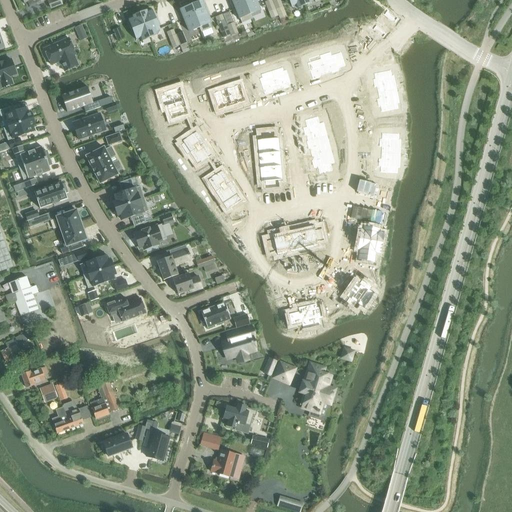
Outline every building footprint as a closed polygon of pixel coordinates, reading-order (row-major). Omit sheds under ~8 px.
[(52,0),(48,2),(51,8),(62,4),(60,0),(52,0)] [(252,19),(243,0),(231,0),(239,19),(240,19),(242,23),(252,19)] [(243,0),(252,19),(250,15),(261,10),(256,0),(243,0)] [(271,0),(270,0),(264,2),(271,19),(278,17),(271,0)] [(280,0),(271,0),(278,17),(279,19),(280,19),(287,17),(280,0)] [(289,0),(292,7),(296,6),(297,9),(305,5),(302,0),(289,0)] [(202,32),(211,28),(210,24),(211,23),(202,1),(191,6),(202,32)] [(191,6),(180,10),(189,32),(199,28),(201,32),(202,32),(191,6)] [(149,38),(157,35),(156,32),(160,31),(152,10),(148,12),(148,11),(140,14),(149,38)] [(149,38),(140,14),(132,17),(132,18),(129,20),(137,40),(140,39),(141,41),(149,38)] [(222,15),(215,17),(223,38),(230,36),(222,15)] [(234,23),(227,26),(229,31),(236,28),(234,23)] [(120,28),(113,31),(118,41),(125,38),(123,33),(120,28)] [(173,30),(166,32),(168,38),(173,49),(180,46),(178,40),(176,35),(175,35),(173,30)] [(183,32),(176,35),(178,40),(185,37),(183,32)] [(51,65),(60,61),(64,72),(78,66),(73,56),(75,55),(68,39),(44,49),(51,65)] [(340,46),(319,53),(325,71),(339,66),(337,61),(344,58),(340,46)] [(319,53),(305,57),(311,75),(325,71),(319,53)] [(367,56),(357,68),(364,74),(374,62),(367,56)] [(0,81),(3,88),(13,85),(10,77),(16,75),(11,60),(5,62),(0,63),(0,81)] [(285,64),(271,68),(277,86),(291,81),(285,64)] [(374,76),(371,76),(374,89),(375,89),(401,84),(398,70),(394,71),(393,67),(373,70),(374,76)] [(271,68),(257,72),(263,90),(277,86),(271,68)] [(237,79),(223,83),(228,101),(242,97),(237,79)] [(223,83),(209,87),(214,105),(228,101),(223,83)] [(175,84),(157,90),(162,103),(180,97),(175,84)] [(375,89),(374,89),(376,103),(379,102),(379,107),(400,104),(399,100),(403,99),(401,84),(375,89)] [(83,106),(92,103),(87,88),(62,96),(67,112),(83,106)] [(110,97),(99,101),(101,107),(112,103),(110,97)] [(180,97),(162,103),(166,116),(184,110),(180,97)] [(92,103),(83,106),(86,113),(101,107),(99,101),(92,103)] [(115,103),(106,107),(108,113),(117,109),(115,103)] [(365,106),(356,109),(359,124),(369,121),(365,106)] [(0,110),(0,114),(1,117),(1,118),(2,117),(6,128),(3,129),(4,129),(33,119),(30,112),(28,113),(26,108),(12,113),(10,107),(0,110)] [(322,113),(298,119),(303,139),(327,133),(322,113)] [(73,124),(78,140),(105,131),(100,114),(73,124)] [(33,119),(4,129),(8,141),(34,132),(33,127),(35,126),(33,119)] [(369,121),(359,124),(363,138),(372,136),(369,121)] [(122,123),(113,127),(115,134),(125,131),(123,125),(122,123)] [(277,128),(252,131),(254,152),(280,149),(277,128)] [(192,130),(177,139),(184,151),(199,141),(192,130)] [(378,131),(377,150),(403,152),(404,132),(378,131)] [(327,133),(303,139),(307,153),(330,147),(327,133)] [(106,138),(108,146),(122,141),(119,134),(106,138)] [(8,143),(10,149),(22,145),(20,139),(8,143)] [(199,141),(184,151),(192,163),(207,154),(199,141)] [(22,146),(12,150),(14,155),(24,151),(22,146)] [(49,158),(47,151),(44,152),(42,147),(15,157),(19,169),(49,158)] [(330,147),(307,153),(312,174),(336,168),(330,147)] [(86,157),(100,184),(117,175),(116,172),(122,169),(118,161),(112,164),(104,148),(86,157)] [(280,149),(254,152),(256,165),(281,163),(280,149)] [(377,150),(376,170),(401,172),(403,152),(377,150)] [(49,166),(52,165),(49,158),(19,169),(23,181),(51,171),(49,166)] [(281,163),(256,165),(258,189),(284,186),(281,163)] [(361,164),(359,180),(369,181),(371,165),(361,164)] [(218,168),(202,180),(211,193),(227,181),(218,168)] [(26,189),(38,185),(36,179),(24,183),(26,189)] [(122,193),(134,189),(131,179),(119,183),(122,193)] [(227,181),(211,193),(224,210),(240,198),(227,181)] [(62,183),(34,193),(39,208),(53,204),(59,202),(59,201),(67,199),(65,193),(68,193),(65,184),(62,185),(62,183)] [(134,189),(122,193),(114,196),(115,201),(112,202),(115,209),(144,199),(140,187),(134,189)] [(115,209),(117,217),(120,216),(122,221),(127,219),(131,218),(132,221),(134,227),(146,223),(143,213),(148,211),(144,199),(115,209)] [(58,230),(80,222),(76,210),(67,214),(67,215),(64,217),(63,215),(56,218),(54,219),(58,230)] [(36,211),(25,215),(27,221),(38,217),(36,211)] [(40,223),(40,224),(51,221),(50,218),(48,214),(38,218),(40,223)] [(171,214),(161,218),(164,224),(173,221),(171,214)] [(81,241),(82,242),(87,240),(85,235),(84,235),(82,232),(84,231),(83,229),(81,222),(80,222),(58,230),(61,239),(64,238),(66,246),(67,246),(69,252),(73,251),(71,245),(81,241)] [(319,222),(298,227),(303,251),(324,246),(319,222)] [(161,225),(134,234),(139,248),(143,247),(144,250),(159,245),(158,242),(166,239),(161,225)] [(298,227),(284,230),(289,254),(303,251),(298,227)] [(361,228),(357,252),(379,255),(383,232),(361,228)] [(284,230),(263,234),(269,258),(289,254),(284,230)] [(81,241),(71,245),(73,251),(84,247),(82,242),(81,241)] [(69,252),(67,246),(66,246),(67,247),(60,249),(62,255),(69,252)] [(343,246),(340,260),(350,262),(352,247),(343,246)] [(157,262),(164,281),(168,279),(177,276),(178,276),(175,265),(191,260),(189,256),(190,256),(189,254),(188,250),(170,256),(171,257),(157,262)] [(78,261),(90,257),(87,251),(76,255),(78,261)] [(84,277),(113,267),(111,260),(108,261),(106,256),(80,265),(84,277)] [(213,264),(204,267),(206,273),(215,269),(213,264)] [(113,267),(84,277),(88,289),(114,280),(113,275),(116,274),(113,267)] [(168,279),(170,285),(174,284),(178,295),(189,291),(190,293),(202,288),(198,277),(191,279),(189,274),(177,278),(177,276),(168,279)] [(223,276),(215,279),(217,284),(225,282),(223,276)] [(30,289),(26,277),(8,283),(13,297),(31,290),(30,289)] [(333,279),(320,287),(326,296),(339,288),(333,279)] [(125,280),(114,284),(116,291),(128,287),(125,280)] [(355,280),(343,299),(363,312),(375,292),(355,280)] [(32,294),(31,290),(13,297),(20,317),(38,310),(32,294)] [(288,295),(272,299),(274,307),(290,304),(288,295)] [(146,314),(141,299),(128,304),(125,298),(106,305),(110,317),(116,315),(119,314),(122,322),(146,314)] [(224,303),(201,312),(207,328),(231,319),(224,303)] [(315,304),(294,310),(300,331),(321,326),(315,304)] [(78,307),(81,317),(88,315),(84,305),(78,307)] [(246,315),(233,319),(236,328),(249,325),(246,315)] [(148,332),(136,336),(139,344),(158,337),(152,319),(144,322),(148,332)] [(251,328),(228,334),(231,344),(224,346),(228,359),(236,357),(237,360),(247,357),(246,354),(255,351),(252,338),(254,338),(251,328)] [(26,353),(20,342),(15,345),(13,340),(5,344),(8,348),(1,352),(6,363),(26,353)] [(270,359),(263,374),(268,375),(266,381),(268,382),(276,361),(270,359)] [(274,378),(289,384),(295,369),(280,363),(274,378)] [(304,384),(302,392),(300,391),(300,392),(303,394),(300,405),(303,406),(302,408),(311,411),(311,409),(316,411),(318,412),(319,411),(320,412),(323,400),(331,402),(335,390),(327,387),(331,377),(323,374),(324,369),(310,364),(304,383),(303,383),(303,384),(304,384)] [(46,367),(36,370),(22,375),(26,389),(41,384),(45,382),(43,375),(48,374),(46,367)] [(118,409),(113,395),(107,378),(96,382),(102,399),(90,403),(96,420),(109,415),(108,413),(118,409)] [(61,402),(68,400),(63,385),(55,388),(61,402)] [(62,408),(70,429),(83,424),(82,421),(86,419),(83,408),(77,410),(75,404),(72,403),(62,406),(63,408),(62,408)] [(227,406),(223,419),(228,420),(227,426),(236,429),(238,424),(239,425),(239,424),(248,426),(251,415),(255,416),(256,411),(246,408),(246,407),(237,405),(236,409),(227,406)] [(54,426),(57,434),(70,429),(62,408),(56,410),(58,417),(52,420),(54,426)] [(136,429),(134,438),(141,440),(143,431),(136,429)] [(148,433),(146,442),(150,444),(147,457),(163,461),(169,438),(148,433)] [(127,434),(103,443),(108,457),(132,448),(127,434)] [(206,447),(209,436),(203,434),(200,445),(206,447)] [(253,437),(251,444),(267,447),(269,440),(253,437)] [(211,472),(231,477),(232,472),(239,473),(244,457),(221,451),(219,459),(218,462),(215,461),(214,461),(211,472)]
